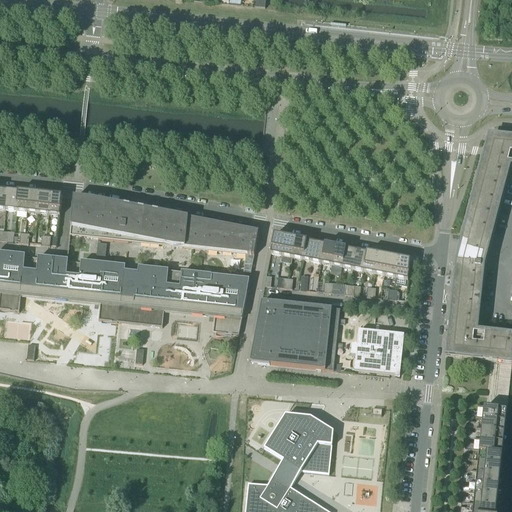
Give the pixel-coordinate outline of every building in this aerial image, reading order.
[(511,140),(489,138),(472,205),(496,212),(505,177),(508,166),(511,166),(511,165),(511,140)] [(6,212),(16,214),(19,194),(8,193),(6,212)] [(16,214),(27,215),(29,195),(19,194),(16,214)] [(27,215),(38,216),(40,197),(29,195),(27,215)] [(38,216),(49,217),(51,198),(40,197),(38,216)] [(51,198),(49,217),(60,218),(62,199),(51,198)] [(245,257),(244,266),(250,267),(252,267),(258,234),(91,202),(74,200),(70,238),(245,257)] [(496,212),(472,205),(467,222),(466,238),(464,252),(484,257),(496,212)] [(270,256),(281,258),(285,239),(274,237),(270,256)] [(281,258),(292,260),(296,241),(285,239),(281,258)] [(292,260),(303,262),(306,243),(296,241),(292,260)] [(303,262),(321,266),(324,247),(306,243),(303,262)] [(106,254),(108,245),(98,244),(96,252),(106,254)] [(321,266),(331,268),(335,249),(324,247),(321,266)] [(331,268),(342,270),(346,251),(335,249),(331,268)] [(342,270),(353,272),(356,253),(346,251),(342,270)] [(353,272),(363,274),(367,255),(356,253),(353,272)] [(0,312),(19,314),(21,292),(24,272),(25,258),(0,255),(0,294),(0,312)] [(363,274),(374,276),(378,257),(367,255),(363,274)] [(374,276),(384,278),(388,259),(378,257),(374,276)] [(119,325),(125,274),(125,269),(81,264),(79,279),(66,277),(68,263),(38,259),(36,274),(24,272),(21,292),(34,294),(34,298),(100,305),(98,323),(119,325)] [(384,278),(395,280),(399,261),(388,259),(384,278)] [(399,261),(395,280),(408,282),(410,263),(399,261)] [(477,312),(481,272),(481,267),(457,265),(446,358),(491,363),(511,365),(511,359),(511,340),(474,336),(475,330),(477,312)] [(162,330),(164,312),(168,273),(138,270),(138,275),(125,274),(119,325),(162,330)] [(168,273),(164,312),(215,317),(213,335),(238,338),(249,283),(250,281),(251,273),(249,273),(244,272),(243,282),(168,273)] [(321,372),(333,373),(336,350),(341,351),(341,346),(336,345),(338,327),(345,328),(345,321),(339,321),(340,312),(328,311),(327,311),(322,310),(321,310),(294,307),(283,306),(280,306),(261,304),(249,365),(250,365),(250,364),(260,365),(260,366),(269,367),(321,372)] [(354,373),(369,374),(389,377),(399,378),(402,355),(402,352),(404,338),(374,334),(359,333),(357,348),(352,347),(351,357),(356,358),(354,373)] [(27,362),(34,363),(35,348),(28,347),(27,362)] [(142,367),(142,365),(144,352),(137,351),(135,366),(142,367)] [(484,410),(482,421),(498,423),(505,423),(506,412),(499,412),(486,410),(484,410)] [(247,486),(244,511),(324,511),(319,509),(316,510),(313,508),(311,507),(310,503),(291,491),(301,475),(329,478),(333,434),(325,429),(321,427),(311,420),(285,417),(265,450),(264,452),(283,464),(280,468),(267,488),(247,486)] [(482,421),(481,432),(497,433),(504,434),(505,423),(498,423),(482,421)] [(481,432),(480,442),(496,444),(503,445),(504,434),(497,433),(481,432)] [(480,442),(479,453),(487,454),(495,455),(502,456),(503,445),(496,444),(480,442)] [(479,453),(478,464),(486,465),(500,466),(502,456),(495,455),(487,454),(479,453)] [(478,464),(477,475),(485,476),(499,477),(500,466),(486,465),(478,464)] [(477,475),(475,485),(484,486),(498,488),(499,477),(485,476),(477,475)] [(475,485),(474,496),(482,497),(497,499),(498,488),(484,486),(475,485)] [(474,496),(473,507),(481,508),(496,509),(497,499),(482,497),(474,496)]
